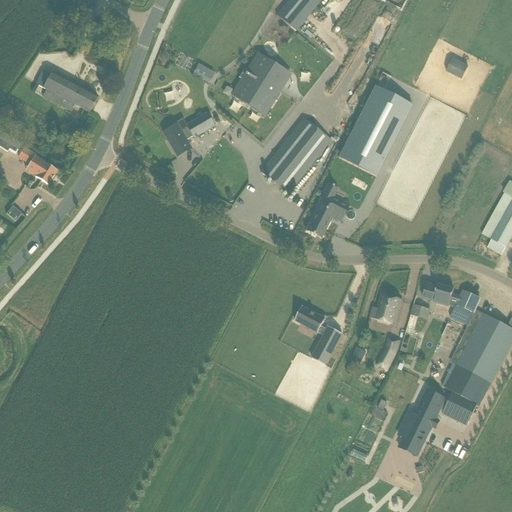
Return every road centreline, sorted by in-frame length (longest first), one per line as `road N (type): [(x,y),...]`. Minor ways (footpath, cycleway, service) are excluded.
road 1 (unclassified): [(511,284),(451,261),(301,254),(98,155)]
road 2 (tertiary): [(0,281),(59,215),(98,155)]
road 3 (tertiary): [(98,155),(149,28)]
